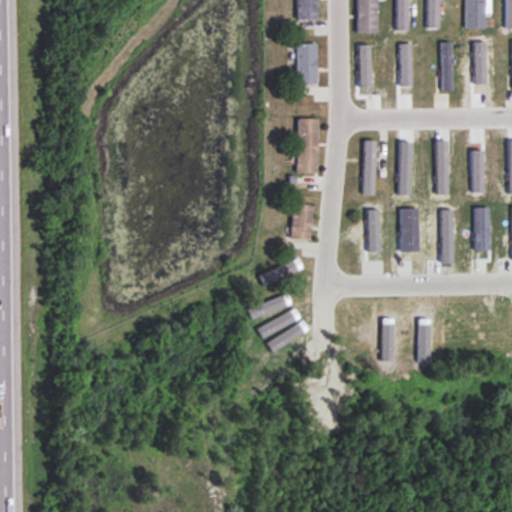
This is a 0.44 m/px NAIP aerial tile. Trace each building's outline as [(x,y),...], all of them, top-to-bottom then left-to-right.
[(356,0),(356,34),(376,34),(376,0),(356,0)] [(463,0),(463,27),(483,27),(483,0),(463,0)] [(449,42),(440,42),(440,90),(449,90),(449,42)] [(315,44),(296,44),(296,85),(315,85),(315,44)] [(296,119),(296,174),(316,174),(316,119),(296,119)] [(312,206),(292,204),(289,239),(309,241),(312,206)] [(451,315),(451,355),(460,355),(460,315),(451,315)]
